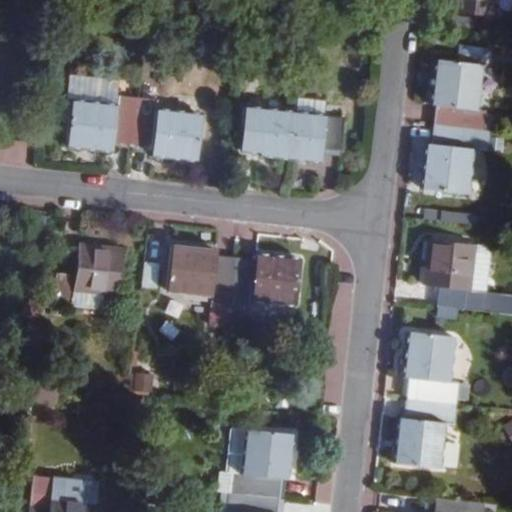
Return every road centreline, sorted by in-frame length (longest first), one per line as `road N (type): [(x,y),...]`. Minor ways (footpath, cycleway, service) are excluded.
road 1 (residential): [(373,222),(0,179)]
road 2 (residential): [(344,511),(373,222)]
road 3 (residential): [(373,222),(398,0)]
